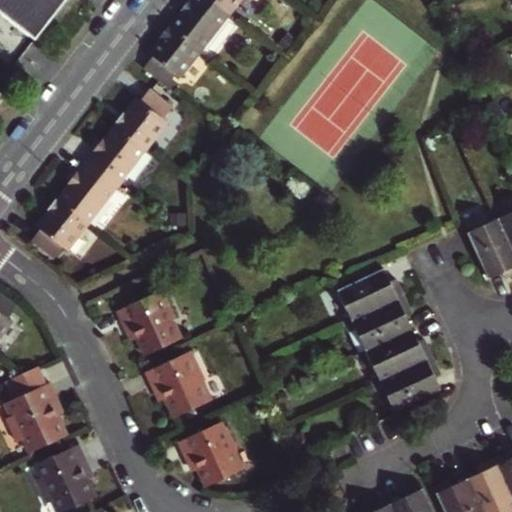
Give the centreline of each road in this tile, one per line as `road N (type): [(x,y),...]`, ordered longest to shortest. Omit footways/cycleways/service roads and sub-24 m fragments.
road 1 (residential): [(0,257),(62,310),(157,511)]
road 2 (residential): [(342,484),(496,412),(463,338)]
road 3 (tertiary): [(0,190),(148,0)]
